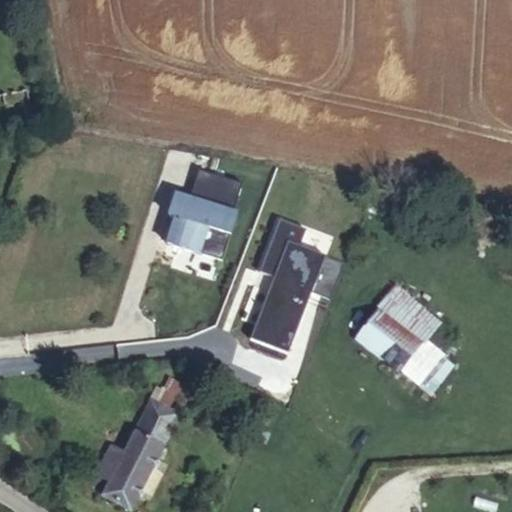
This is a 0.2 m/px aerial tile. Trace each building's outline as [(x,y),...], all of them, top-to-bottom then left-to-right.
[(176,193),(170,215),(176,217),(168,244),(224,261),(239,213),(236,212),(245,182),(200,168),(190,197),(176,193)] [(393,291),(378,311),(419,343),(397,371),(428,395),(450,367),(441,360),(444,356),(423,340),(436,324),(393,291)] [(378,311),(356,340),(397,371),(419,343),(378,311)] [(158,388),(152,401),(179,415),(192,391),(171,380),(165,392),(158,388)] [(152,401),(144,417),(171,431),(179,415),(152,401)] [(171,431),(144,417),(136,432),(164,446),(171,431)] [(101,497),(129,511),(164,446),(136,432),(125,454),(112,447),(97,475),(109,482),(101,497)]
